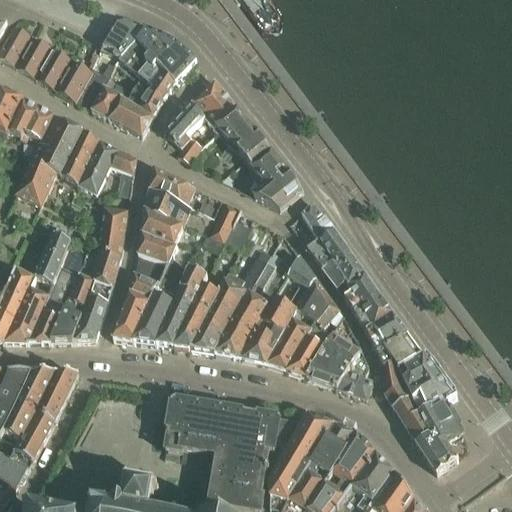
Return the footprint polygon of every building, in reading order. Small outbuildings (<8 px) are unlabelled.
[(118,28),(101,55),(100,56),(117,67),(119,66),(136,49),(135,47),(142,34),(123,27),(118,28)] [(13,32),(3,49),(0,54),(0,63),(16,73),(33,44),(13,32)] [(136,49),(119,66),(145,86),(158,71),(176,50),(171,47),(159,41),(142,34),(135,47),(136,49)] [(53,55),(33,44),(16,73),(37,85),(53,55)] [(180,53),(176,50),(158,71),(145,86),(151,90),(162,76),(175,90),(197,67),(189,60),(180,53)] [(53,55),(37,85),(56,96),(73,67),(53,55)] [(93,78),(73,67),(56,96),(76,107),(93,78)] [(105,77),(112,81),(116,72),(109,68),(105,77)] [(166,102),(175,90),(162,76),(151,90),(166,102)] [(215,87),(192,110),(205,125),(213,133),(215,132),(237,115),(215,87)] [(141,88),(135,98),(129,110),(153,123),(163,106),(141,88)] [(129,110),(135,98),(117,89),(113,97),(105,92),(92,115),(92,116),(110,126),(121,105),(129,110)] [(9,137),(24,105),(0,92),(0,137),(7,141),(9,137)] [(24,105),(9,137),(21,142),(23,138),(27,140),(40,113),(24,105)] [(121,105),(110,126),(142,143),(153,123),(129,110),(121,105)] [(192,110),(179,124),(192,137),(205,125),(192,110)] [(53,120),(40,113),(27,140),(40,147),(53,120)] [(237,115),(215,132),(267,193),(254,203),(280,217),(304,198),(237,115)] [(40,147),(31,166),(56,179),(59,181),(83,136),(65,126),(53,120),(40,147)] [(175,128),(166,140),(182,154),(192,144),(188,140),(192,137),(179,124),(175,128)] [(100,146),(83,136),(59,181),(80,192),(101,147),(100,146)] [(192,144),(182,154),(177,161),(191,169),(203,152),(192,144)] [(101,147),(80,192),(97,201),(110,174),(121,178),(126,160),(117,156),(101,147)] [(137,165),(126,160),(121,178),(134,181),(137,165)] [(31,166),(26,178),(15,200),(41,212),(49,193),(56,179),(31,166)] [(155,173),(150,195),(187,211),(195,193),(155,173)] [(121,178),(120,190),(132,191),(134,181),(121,178)] [(132,191),(120,190),(118,200),(130,203),(132,191)] [(187,211),(150,195),(146,216),(183,231),(191,212),(187,211)] [(226,207),(219,221),(227,225),(234,211),(226,207)] [(325,226),(313,210),(301,221),(318,247),(319,249),(334,239),(334,238),(325,226)] [(234,211),(227,225),(233,229),(240,215),(234,211)] [(87,258),(70,306),(87,314),(96,290),(113,296),(121,265),(128,216),(103,212),(96,257),(79,251),(78,255),(87,258)] [(146,216),(143,236),(175,250),(184,231),(183,231),(146,216)] [(227,225),(219,221),(209,242),(223,249),(233,229),(227,225)] [(252,234),(236,226),(225,248),(241,256),(252,234)] [(34,284),(30,294),(48,302),(52,292),(71,248),(71,247),(62,243),(64,236),(57,232),(34,284)] [(175,250),(143,236),(142,239),(138,262),(167,273),(168,271),(177,251),(175,250)] [(319,249),(318,247),(308,254),(322,274),(331,267),(334,271),(350,260),(334,239),(319,249)] [(52,292),(48,302),(27,349),(51,349),(70,306),(87,258),(78,255),(79,251),(71,248),(52,292)] [(227,280),(217,300),(241,314),(267,268),(267,267),(271,260),(263,255),(257,265),(244,288),(227,280)] [(331,267),(322,274),(333,289),(342,283),(349,292),(365,281),(350,260),(334,271),(331,267)] [(167,273),(138,262),(136,278),(160,289),(167,273)] [(317,286),(300,262),(289,281),(302,290),(311,294),(317,286)] [(267,268),(241,314),(215,359),(241,365),(258,335),(271,313),(258,305),(276,273),(267,268)] [(153,306),(135,349),(157,351),(188,279),(168,271),(167,273),(160,289),(136,278),(135,281),(159,291),(153,306)] [(10,288),(5,286),(5,287),(9,289),(4,302),(0,302),(0,306),(1,308),(0,309),(0,348),(4,349),(30,294),(34,284),(15,275),(10,288)] [(189,277),(188,279),(157,351),(175,354),(203,294),(203,293),(207,286),(189,277)] [(135,281),(130,299),(153,306),(159,291),(135,281)] [(365,281),(349,292),(352,298),(345,304),(354,318),(379,302),(365,281)] [(0,309),(1,308),(0,306),(0,302),(4,302),(9,289),(5,287),(5,286),(0,283),(0,309)] [(352,298),(349,292),(342,283),(333,289),(345,304),(352,298)] [(276,304),(271,313),(258,335),(241,365),(267,370),(287,377),(312,337),(317,330),(318,327),(326,333),(337,314),(317,286),(311,294),(302,290),(289,312),(276,304)] [(70,306),(51,349),(96,348),(113,296),(96,290),(87,314),(70,306)] [(30,294),(4,349),(27,349),(48,302),(30,294)] [(217,300),(203,294),(175,354),(190,356),(217,300)] [(153,306),(130,299),(128,308),(114,346),(135,349),(153,306)] [(241,314),(217,300),(190,356),(215,360),(215,359),(241,314)] [(393,321),(379,302),(354,318),(366,337),(393,321)] [(312,337),(287,377),(306,383),(344,325),(339,317),(337,314),(326,333),(318,327),(317,330),(312,337)] [(393,321),(366,337),(376,359),(407,341),(393,321)] [(362,357),(344,325),(306,383),(337,395),(362,357)] [(422,361),(407,341),(376,359),(383,373),(394,369),(398,376),(422,361)] [(369,375),(362,357),(337,395),(346,398),(354,401),(367,406),(372,393),(371,388),(365,385),(369,375)] [(437,382),(422,361),(398,376),(406,394),(408,398),(437,382)] [(394,369),(383,373),(386,396),(385,400),(416,448),(430,441),(424,431),(418,420),(422,418),(446,404),(451,402),(440,386),(433,389),(434,391),(431,393),(432,394),(412,406),(408,398),(406,394),(398,376),(394,369)] [(0,397),(9,379),(0,378),(0,397)] [(0,441),(32,380),(9,379),(0,397),(0,441)] [(32,380),(0,441),(0,448),(6,440),(20,448),(35,419),(54,380),(32,380)] [(54,380),(35,419),(54,430),(78,381),(54,380)] [(437,382),(408,398),(412,406),(432,394),(431,393),(434,391),(433,389),(440,386),(437,382)] [(459,427),(446,404),(422,418),(427,429),(439,422),(451,447),(464,439),(458,430),(459,427)] [(280,424),(172,406),(167,439),(168,439),(165,456),(182,458),(183,455),(218,461),(210,510),(221,511),(261,511),(263,503),(261,503),(266,476),(269,476),(270,473),(272,474),(297,434),(298,428),(280,424)] [(427,429),(422,418),(418,420),(424,431),(427,429)] [(35,419),(20,448),(16,459),(33,469),(54,430),(35,419)] [(308,421),(298,438),(269,487),(269,511),(283,511),(286,503),(291,506),(334,432),(308,421)] [(430,441),(416,448),(437,480),(458,465),(447,449),(451,447),(439,422),(427,429),(433,440),(430,441)] [(433,440),(427,429),(424,431),(430,441),(433,440)] [(286,503),(283,511),(311,511),(356,441),(334,432),(291,506),(286,503)] [(357,440),(356,441),(311,511),(338,511),(375,460),(375,459),(357,440)] [(0,460),(0,489),(16,499),(29,476),(12,466),(0,460)] [(372,511),(395,480),(375,460),(338,511),(372,511)] [(395,480),(372,511),(406,511),(413,503),(395,480)] [(91,511),(151,511),(155,496),(159,497),(160,494),(155,493),(155,492),(154,492),(155,487),(152,487),(151,491),(130,487),(131,482),(128,482),(127,486),(126,486),(126,487),(121,486),(121,489),(125,490),(122,506),(119,505),(116,507),(115,511),(95,507),(91,501),(88,503),(92,509),(91,511)] [(0,489),(0,511),(8,511),(16,499),(0,489)] [(418,511),(413,503),(406,511),(418,511)]
